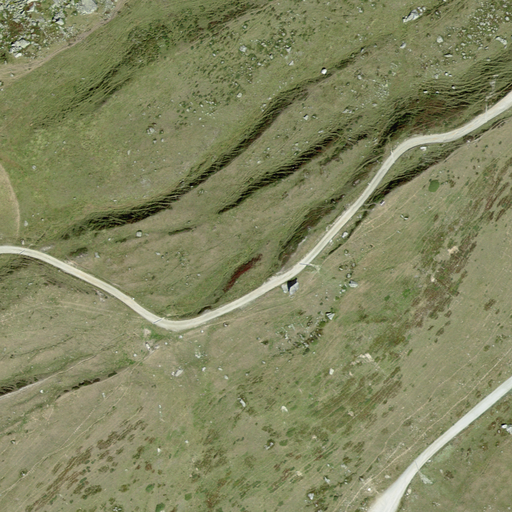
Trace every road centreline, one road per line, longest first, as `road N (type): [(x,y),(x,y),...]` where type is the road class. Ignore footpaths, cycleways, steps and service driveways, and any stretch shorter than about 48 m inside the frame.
road 1 (track): [(511,100),(453,137),(400,148),(344,220),(281,280),(189,324),(152,319)]
road 2 (track): [(152,319),(24,249),(0,249)]
